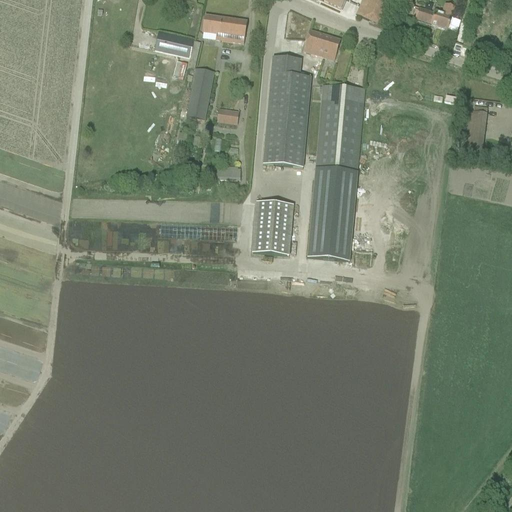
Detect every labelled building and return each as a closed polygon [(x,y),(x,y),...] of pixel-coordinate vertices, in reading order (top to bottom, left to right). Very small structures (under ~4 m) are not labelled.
[(315,0),(340,11),(345,0),(315,0)] [(363,0),(360,8),(356,17),(382,28),(386,19),(394,0),(363,0)] [(447,33),(450,23),(451,20),(454,9),(444,6),(441,16),(435,14),(434,15),(418,10),(415,21),(431,26),(430,27),(447,33)] [(243,45),(245,34),(246,24),(204,18),(201,35),(216,37),(215,41),(243,45)] [(460,23),(451,20),(450,23),(447,33),(456,36),(460,23)] [(189,70),(194,71),(200,45),(193,43),(193,42),(158,32),(154,53),(188,62),(189,60),(191,61),(189,70)] [(302,55),(333,64),(340,43),(309,34),(302,55)] [(271,59),(262,167),(303,170),(311,79),(299,78),(301,62),(271,59)] [(185,118),(205,122),(214,75),(194,71),(185,118)] [(349,264),(357,174),(363,109),(364,92),(318,88),(318,94),(322,94),(315,170),(306,260),(349,264)] [(218,111),(216,125),(236,128),(238,113),(218,111)] [(481,156),(485,126),(486,116),(466,114),(461,153),(481,156)] [(175,147),(185,150),(188,137),(178,135),(175,147)] [(193,138),(191,151),(199,153),(202,141),(193,138)] [(200,173),(199,171),(197,160),(184,163),(187,176),(200,173)] [(238,183),(239,175),(239,169),(215,168),(215,182),(238,183)] [(250,256),(289,259),(292,207),(255,204),(250,256)]
